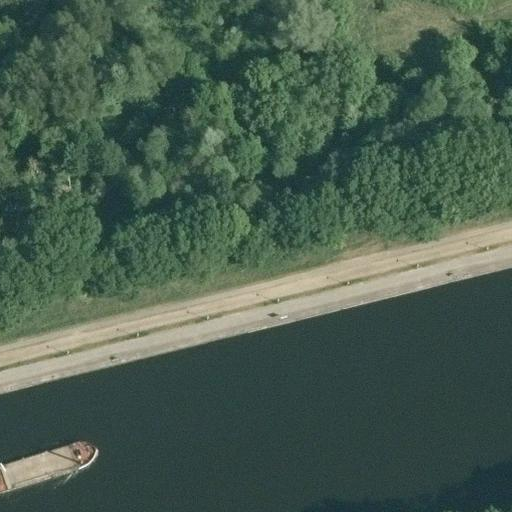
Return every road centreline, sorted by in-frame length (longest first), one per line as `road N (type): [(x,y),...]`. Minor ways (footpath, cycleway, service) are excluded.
road 1 (track): [(511,18),(300,53),(98,117),(0,170)]
road 2 (track): [(0,359),(511,232)]
